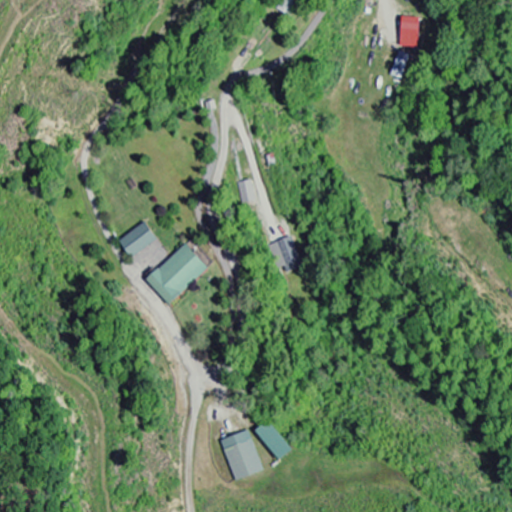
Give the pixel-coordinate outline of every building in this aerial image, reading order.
[(407,49),(427,50),(429,20),(408,19),(407,49)] [(415,57),(404,53),(394,77),(406,82),(415,57)] [(241,185),(244,200),(261,196),(257,181),(241,185)] [(164,242),(155,223),(126,237),(135,256),(164,242)] [(280,243),(285,259),(300,254),(294,238),(280,243)] [(217,268),(196,243),(152,281),(174,306),(217,268)] [(300,450),(275,422),(261,434),(286,463),(300,450)] [(270,472),(254,431),(225,442),(241,483),(270,472)]
